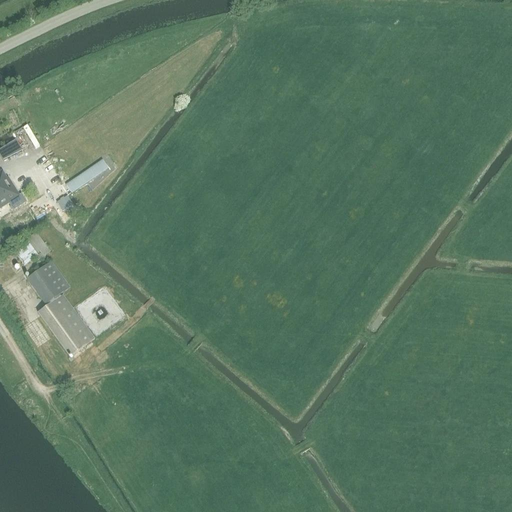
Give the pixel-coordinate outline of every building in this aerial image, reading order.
[(22,151),(16,141),(0,149),(0,157),(3,161),(22,151)] [(102,161),(70,183),(66,186),(72,195),(109,170),(102,161)] [(6,179),(1,172),(0,172),(0,209),(10,203),(14,210),(27,202),(22,195),(20,196),(8,178),(6,179)] [(36,233),(26,240),(24,242),(26,245),(15,254),(24,267),(35,258),(38,262),(54,250),(46,239),(42,241),(36,233)] [(94,340),(62,295),(70,288),(51,262),(26,281),(46,308),(38,314),(69,358),(94,340)]
